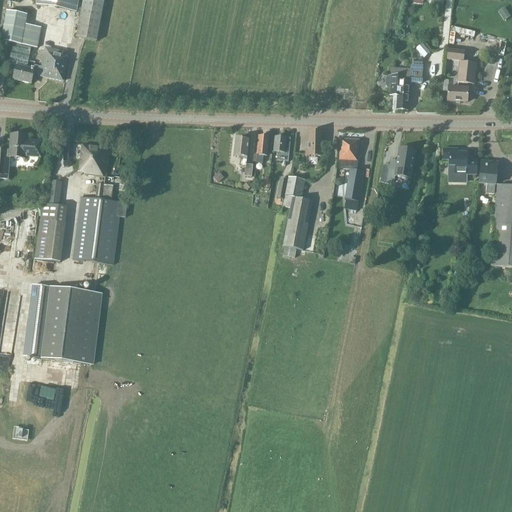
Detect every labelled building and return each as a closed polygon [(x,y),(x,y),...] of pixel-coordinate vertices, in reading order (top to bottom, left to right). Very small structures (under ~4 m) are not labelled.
[(76,13),(78,0),(36,0),(35,5),(76,13)] [(89,0),(83,0),(76,38),(97,42),(105,3),(89,0)] [(505,8),(498,12),(504,21),(510,17),(505,8)] [(23,46),(28,16),(6,12),(1,42),(23,46)] [(449,28),(449,43),(454,43),(454,34),(474,34),(474,29),(449,28)] [(473,85),(475,65),(463,63),(464,52),(447,50),(446,61),(459,63),(456,84),(473,85)] [(16,66),(13,81),(31,85),(33,73),(39,75),(38,77),(63,83),(69,59),(44,53),(40,67),(34,66),(34,68),(31,68),(31,69),(16,66)] [(386,79),(386,86),(388,88),(391,88),(390,96),(393,96),(394,96),(409,96),(409,84),(422,84),(422,69),(412,68),(412,71),(408,70),(408,78),(401,77),(401,70),(397,70),(392,70),(391,77),(388,77),(386,79)] [(467,104),(468,88),(448,87),(447,103),(467,104)] [(393,96),(393,110),(408,111),(409,96),(394,96),(393,96)] [(321,145),(322,133),(308,132),(308,149),(305,149),(305,157),(321,158),(322,151),(323,151),(323,145),(321,145)] [(26,136),(10,135),(8,151),(0,149),(0,179),(8,181),(10,159),(24,160),(25,157),(40,158),(41,142),(26,140),(26,136)] [(257,156),(256,166),(264,167),(265,157),(267,157),(269,137),(258,136),(256,156),(257,156)] [(288,163),(290,139),(274,137),(273,153),(277,153),(276,161),(288,163)] [(246,165),(249,141),(235,140),(232,157),(240,158),(239,168),(245,168),(244,177),(251,178),(253,166),(246,165)] [(344,200),(347,201),(346,205),(358,208),(359,203),(364,172),(356,171),(357,163),(359,141),(339,140),(338,162),(339,162),(339,170),(349,170),(344,200)] [(104,179),(103,185),(97,184),(95,198),(101,199),(101,201),(80,198),(72,261),(113,266),(119,218),(126,219),(128,204),(111,202),(112,192),(125,193),(127,178),(113,177),(113,178),(106,178),(110,149),(82,145),(78,174),(85,175),(85,176),(104,179)] [(394,185),(395,177),(410,180),(415,152),(399,149),(396,170),(389,169),(387,178),(386,184),(394,185)] [(455,175),(476,175),(476,161),(466,161),(466,154),(457,154),(457,150),(443,150),(443,160),(449,160),(449,167),(455,167),(455,175)] [(494,195),(495,187),(497,163),(481,162),(478,186),(486,187),(485,194),(494,195)] [(217,175),(213,179),(218,184),(222,180),(217,175)] [(303,252),(313,202),(301,200),(305,181),(288,178),(285,196),(282,207),(289,209),(282,248),(303,252)] [(59,203),(61,181),(49,180),(48,202),(59,203)] [(279,187),(278,195),(284,196),(286,188),(279,187)] [(511,188),(505,188),(503,214),(511,214),(511,188)] [(40,219),(35,260),(60,263),(68,208),(59,206),(46,205),(42,204),(40,219)] [(18,218),(17,229),(34,231),(35,221),(18,218)] [(347,260),(347,254),(355,253),(354,245),(342,246),(342,251),(337,251),(338,260),(347,260)] [(32,297),(24,357),(40,359),(92,365),(101,294),(49,288),(33,287),(32,297)]
